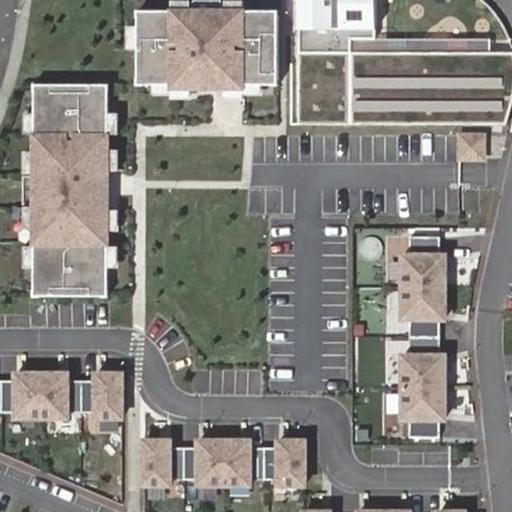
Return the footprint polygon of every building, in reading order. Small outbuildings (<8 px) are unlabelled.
[(279,10),(139,10),(139,84),(173,84),(245,85),(279,85),(279,10)] [(109,84),(35,84),(35,295),(108,295),(109,84)] [(464,130),(464,157),(492,157),(492,131),(464,130)] [(441,237),(411,236),(411,255),(404,255),(404,318),(411,318),(411,355),(404,355),(404,418),(411,418),(410,437),(441,437),(441,418),(446,418),(446,355),(441,355),(441,318),(446,318),(446,255),(441,255),(441,237)] [(0,411),(17,412),(17,417),(68,417),(68,412),(97,412),(97,417),(124,417),(124,373),(97,372),(97,380),(68,380),(68,373),(17,373),(17,380),(0,379),(0,411)] [(171,440),(144,440),(144,484),(171,484),(171,479),(200,479),(200,484),(251,484),(251,479),(280,479),(280,484),(306,484),(306,440),(280,440),(280,447),(251,447),(251,440),(200,440),(200,447),(171,447),(171,440)]
